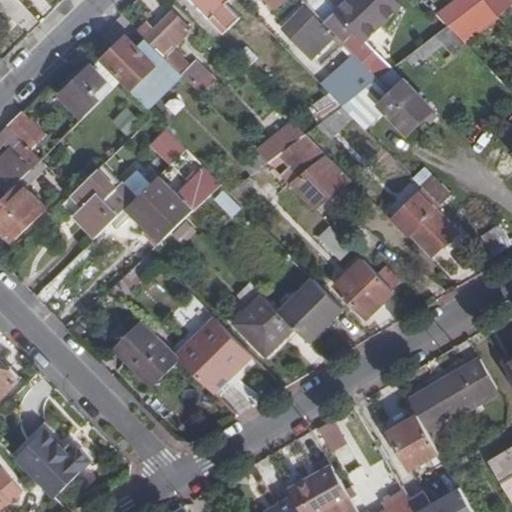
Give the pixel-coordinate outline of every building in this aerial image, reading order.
[(195,0),(213,19),(231,0),(195,0)] [(270,0),(279,9),(289,0),(270,0)] [(395,0),(349,0),(326,24),(361,59),(381,80),(382,79),(394,69),(366,40),(401,6),(395,0)] [(482,0),(467,0),(443,19),(450,27),(484,1),(482,0)] [(465,42),(499,16),(484,1),(450,27),(465,42)] [(141,32),(145,36),(149,39),(182,72),(190,65),(173,45),(193,29),(175,10),(155,27),(151,23),(141,32)] [(310,11),(290,31),(314,57),(335,37),(310,11)] [(130,38),(106,59),(134,89),(132,91),(151,111),(186,77),(182,72),(149,39),(140,48),(130,38)] [(202,89),(216,75),(199,59),(186,73),(202,89)] [(326,86),(346,107),(381,80),(361,59),(326,86)] [(64,95),(79,111),(96,96),(109,82),(94,66),(64,95)] [(346,107),(371,132),(392,112),(411,133),(435,109),(407,81),(395,92),(382,79),(381,80),(346,107)] [(79,111),(86,118),(103,102),(96,96),(79,111)] [(132,133),(144,118),(128,106),(116,120),(132,133)] [(57,147),(24,113),(11,126),(43,161),(57,147)] [(0,161),(0,202),(43,161),(11,126),(1,136),(14,148),(0,161)] [(340,187),(353,179),(309,135),(289,149),(293,155),(285,160),(292,170),(284,176),(313,206),(326,199),(322,192),(337,182),(340,187)] [(285,160),(293,155),(289,149),(271,163),(275,167),(285,160)] [(53,171),(43,161),(0,202),(0,226),(13,240),(48,208),(32,191),(53,171)] [(84,223),(98,239),(132,206),(138,200),(108,167),(71,203),(81,213),(87,220),(84,223)] [(212,173),(183,200),(194,212),(222,184),(212,173)] [(132,206),(165,241),(189,218),(194,212),(183,200),(161,177),(138,200),(132,206)] [(326,199),(340,187),(337,182),(322,192),(326,199)] [(408,235),(412,232),(436,208),(441,203),(424,187),(392,219),(408,235)] [(227,189),(217,199),(235,217),(245,207),(227,189)] [(459,232),(436,208),(412,232),(433,255),(459,232)] [(71,223),(92,245),(98,239),(84,223),(87,220),(81,213),(71,223)] [(320,238),(340,256),(349,245),(329,228),(320,238)] [(370,315),(396,289),(366,259),(340,285),(370,315)] [(313,342),(347,309),(317,279),(282,312),(294,323),(313,342)] [(267,348),(294,323),(282,312),(262,291),(236,316),(267,348)] [(215,392),(255,355),(216,316),(177,353),(188,365),(215,392)] [(162,388),(188,365),(177,353),(147,324),(121,350),(134,365),(137,361),(162,388)] [(0,357),(0,400),(21,382),(0,357)] [(449,420),(501,389),(483,358),(412,399),(418,411),(421,415),(432,434),(450,424),(449,420)] [(418,411),(405,418),(408,422),(421,415),(418,411)] [(425,461),(442,452),(432,434),(421,415),(408,422),(392,431),(414,467),(425,461)] [(333,452),(351,443),(338,418),(321,427),(333,452)] [(49,430),(19,459),(58,498),(95,462),(81,448),(77,451),(73,455),(63,444),(49,430)] [(73,455),(77,451),(67,440),(63,444),(73,455)] [(446,458),(442,452),(425,461),(428,467),(446,458)] [(511,453),(492,465),(511,499),(511,453)] [(305,511),(329,511),(355,497),(335,463),(319,473),(320,476),(293,491),(295,494),(305,511)] [(0,506),(20,492),(4,471),(0,474),(0,506)] [(420,511),(477,511),(463,487),(433,504),(426,491),(412,499),(420,511)] [(305,511),(295,494),(278,505),(280,509),(275,511),(305,511)] [(420,511),(412,499),(409,494),(377,511),(420,511)] [(363,511),(355,497),(329,511),(363,511)]
